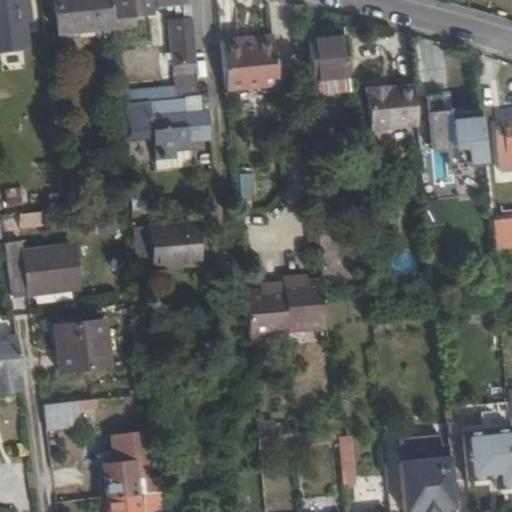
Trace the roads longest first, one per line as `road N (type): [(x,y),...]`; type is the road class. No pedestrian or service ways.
road 1 (unknown): [(37,324),(51,511)]
road 2 (residential): [(511,40),(356,0)]
